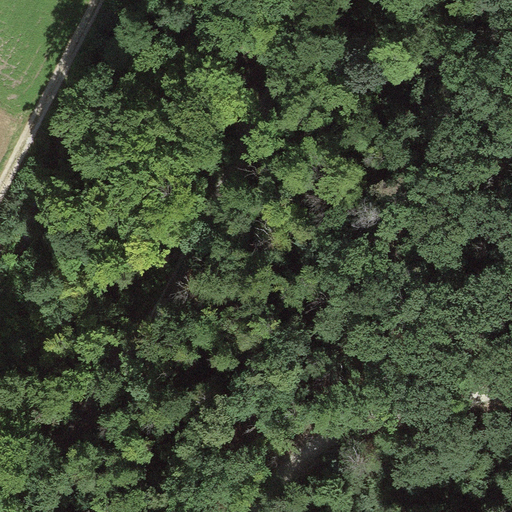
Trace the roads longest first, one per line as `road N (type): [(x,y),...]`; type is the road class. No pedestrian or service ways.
road 1 (track): [(299,0),(106,375),(13,511)]
road 2 (track): [(511,389),(384,415),(320,438),(281,472),(253,511)]
road 3 (track): [(95,0),(0,181)]
